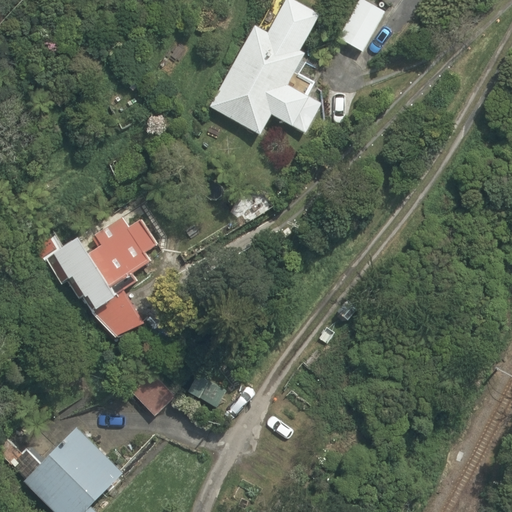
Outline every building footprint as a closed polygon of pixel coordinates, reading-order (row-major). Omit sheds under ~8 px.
[(205,107),(216,112),(263,133),(269,120),(304,136),(319,102),(291,88),(308,51),(303,48),(321,10),(299,0),(267,0),(255,26),(244,21),(205,107)] [(360,53),(383,8),(366,0),(352,0),(333,38),(360,53)] [(115,209),(43,253),(63,286),(70,282),(108,343),(144,321),(127,293),(141,285),(134,274),(153,262),(147,253),(157,247),(139,216),(125,224),(115,209)] [(153,359),(125,383),(155,418),(183,394),(153,359)] [(122,473),(73,427),(41,462),(25,446),(5,468),(52,511),(98,511),(91,505),(122,473)]
